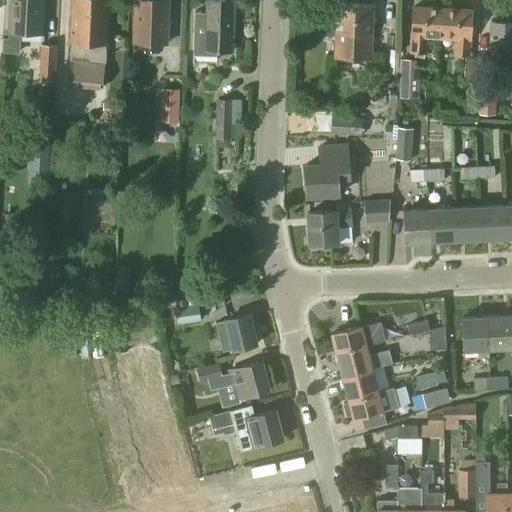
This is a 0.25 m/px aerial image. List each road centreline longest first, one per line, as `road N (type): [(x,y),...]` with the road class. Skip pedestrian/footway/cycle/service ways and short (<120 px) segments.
road 1 (residential): [(282,287),(267,221),(274,0)]
road 2 (residential): [(340,511),(282,287)]
road 3 (residential): [(282,287),(511,276)]
